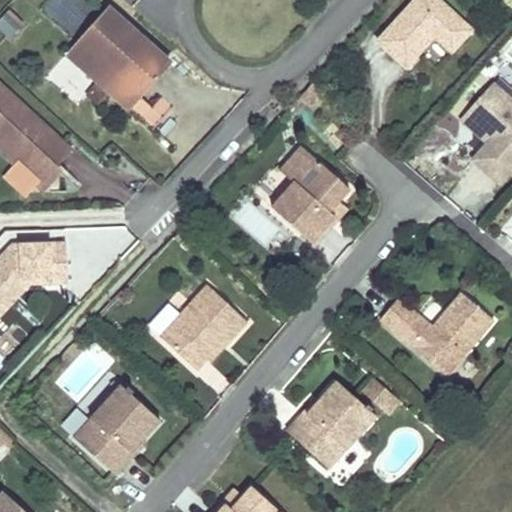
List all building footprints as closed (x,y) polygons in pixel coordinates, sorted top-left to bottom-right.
[(474,32),(440,0),(418,0),(379,41),(407,68),(436,38),(453,54),(474,32)] [(9,8),(0,15),(0,30),(6,37),(22,23),(9,8)] [(170,64),(107,8),(77,42),(103,65),(108,61),(119,70),(114,75),(140,98),(170,64)] [(77,42),(67,53),(131,110),(140,98),(114,75),(119,70),(108,61),(103,65),(77,42)] [(69,145),(0,79),(0,140),(44,183),(59,167),(53,162),(69,145)] [(318,104),(326,95),(312,83),(309,87),(300,96),(308,104),(318,104)] [(511,99),(494,83),(466,114),(494,139),(489,144),(474,160),(500,183),(511,169),(511,99)] [(494,139),(466,114),(461,119),(489,144),(494,139)] [(311,154),(303,146),(280,172),(289,180),(311,154)] [(352,190),(311,154),(289,180),(294,185),(272,209),(313,245),(336,219),(331,214),(340,203),(352,190)] [(476,168),(448,207),(481,230),(495,210),(484,203),(498,183),(476,168)] [(199,238),(187,227),(176,239),(188,249),(199,238)] [(13,245),(0,258),(0,307),(26,279),(31,283),(68,282),(66,243),(13,245)] [(0,316),(31,283),(26,279),(0,307),(0,316)] [(195,373),(206,361),(224,341),(228,345),(248,323),(207,286),(158,339),(195,373)] [(497,322),(463,292),(434,327),(399,297),(379,320),(448,379),(497,322)] [(228,345),(224,341),(206,361),(210,365),(228,345)] [(376,416),(335,379),(319,398),(305,414),(302,411),(285,430),(329,469),(376,416)] [(376,379),(363,392),(383,409),(394,395),(376,379)] [(162,428),(119,389),(72,441),(112,476),(129,458),(141,445),(144,448),(162,428)] [(394,395),(383,409),(387,413),(399,400),(394,395)] [(319,398),(316,396),(302,411),(305,414),(319,398)] [(144,448),(141,445),(129,458),(132,461),(144,448)] [(279,511),(252,486),(239,500),(230,510),(225,505),(218,511),(279,511)] [(24,511),(3,492),(0,494),(0,511),(24,511)] [(239,500),(230,492),(211,511),(218,511),(225,505),(230,510),(239,500)]
